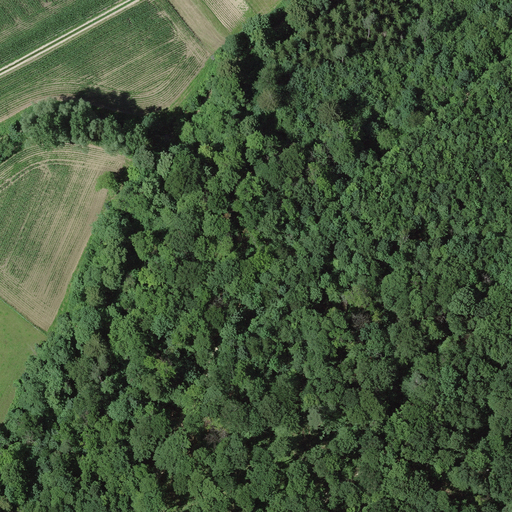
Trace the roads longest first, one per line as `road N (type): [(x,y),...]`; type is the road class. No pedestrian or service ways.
road 1 (track): [(137,511),(251,303),(321,223),(511,62)]
road 2 (track): [(296,511),(511,372)]
road 3 (track): [(0,73),(138,0)]
